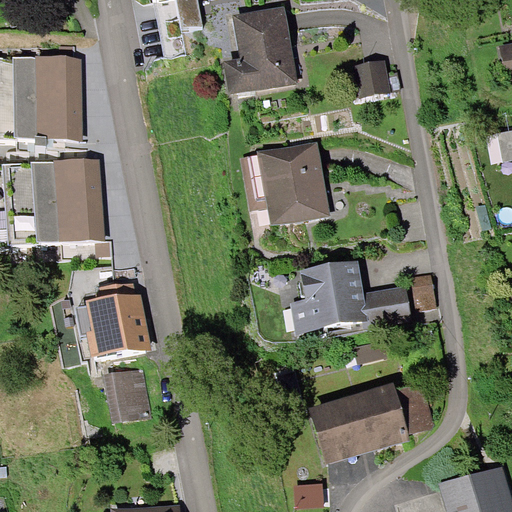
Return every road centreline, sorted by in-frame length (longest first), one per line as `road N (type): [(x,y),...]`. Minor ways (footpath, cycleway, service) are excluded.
road 1 (residential): [(346,511),(441,437),(458,398),(392,0)]
road 2 (residential): [(209,511),(107,0)]
